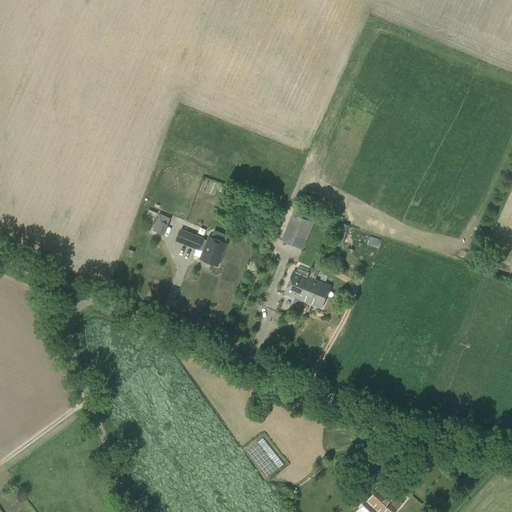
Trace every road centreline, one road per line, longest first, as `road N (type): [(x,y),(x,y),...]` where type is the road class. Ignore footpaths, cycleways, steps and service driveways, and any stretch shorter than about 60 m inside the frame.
road 1 (unclassified): [(72,290),(400,426),(511,453)]
road 2 (unclassified): [(132,511),(69,345),(72,290)]
